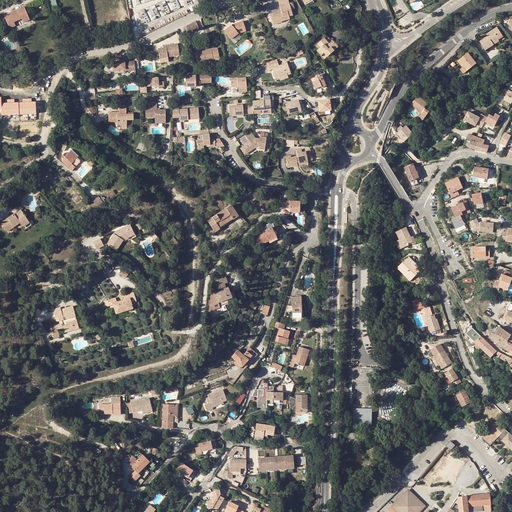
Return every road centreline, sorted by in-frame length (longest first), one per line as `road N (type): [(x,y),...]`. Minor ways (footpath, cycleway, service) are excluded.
road 1 (unclassified): [(313,189),(312,234),(279,215),(258,219),(211,271),(192,331),(169,329),(159,296),(100,263),(55,270)]
road 2 (residential): [(227,0),(137,43),(73,57),(54,80),(40,140)]
road 3 (residential): [(511,415),(466,362),(415,208)]
road 4 (tertiary): [(333,283),(325,502)]
road 5 (tertiary): [(378,131),(397,95),(436,55),(511,7)]
road 6 (unclassified): [(367,511),(450,431),(504,474)]
road 7 (residential): [(214,102),(222,133),(248,174),(313,189)]
road 8 (residential): [(511,163),(452,157),(415,208)]
